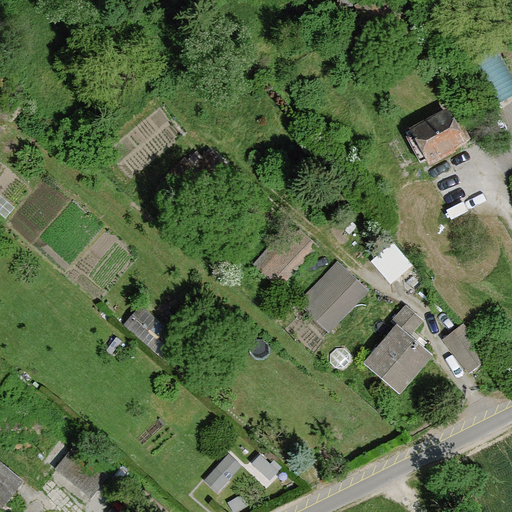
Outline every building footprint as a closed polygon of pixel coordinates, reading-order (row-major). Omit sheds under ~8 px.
[(388,0),(374,0),(358,8),(379,47),(406,33),(388,0)] [(511,63),(504,50),(484,61),(508,101),(511,98),(511,63)] [(185,127),(162,107),(147,124),(170,144),(185,127)] [(450,117),(415,135),(417,140),(411,144),(423,168),(430,165),(431,169),(456,156),(455,153),(466,147),(450,117)] [(228,168),(212,151),(194,168),(186,160),(164,182),(188,207),(228,168)] [(257,195),(218,235),(234,251),(274,211),(257,195)] [(319,249),(302,232),(264,273),(281,289),(319,249)] [(370,292),(341,264),(302,303),(331,332),(370,292)] [(394,323),(402,331),(410,338),(425,323),(409,308),(394,323)] [(187,346),(148,312),(131,331),(170,365),(187,346)] [(465,327),(446,341),(472,373),(490,359),(465,327)] [(402,331),(370,367),(404,396),(435,360),(410,338),(402,331)] [(111,478),(75,450),(57,472),(93,501),(111,478)] [(232,451),(211,481),(227,492),(247,462),(232,451)] [(26,484),(1,463),(0,464),(0,504),(5,509),(22,489),(26,484)]
